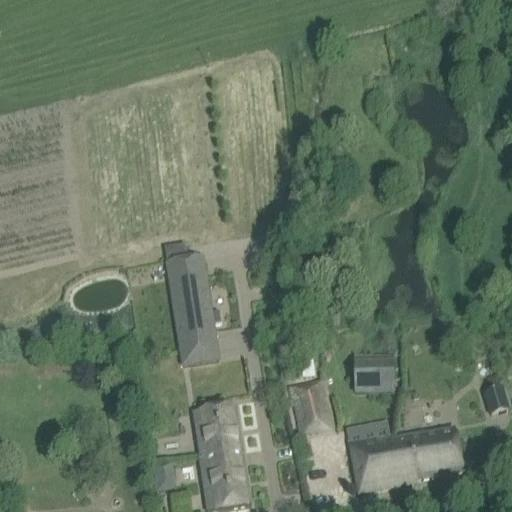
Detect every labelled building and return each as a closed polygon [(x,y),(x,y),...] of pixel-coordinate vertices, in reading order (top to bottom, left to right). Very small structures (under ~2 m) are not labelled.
[(217,348),(203,259),(167,264),(181,354),(217,348)] [(354,361),(355,396),(394,395),(394,360),(354,361)] [(293,387),(302,435),(333,429),(324,382),(293,387)] [(484,392),(491,417),(509,412),(501,386),(484,392)] [(200,459),(200,460),(242,453),(235,408),(194,414),(201,459),(200,459)] [(351,448),(356,477),(359,497),(418,486),(417,483),(462,475),(458,455),(455,432),(424,438),(423,435),(351,448)] [(242,453),(200,460),(207,511),(228,511),(251,509),(242,453)] [(78,466),(81,487),(95,485),(92,465),(78,466)]
